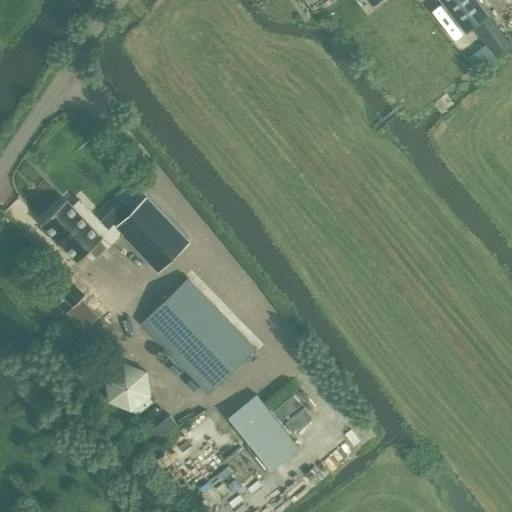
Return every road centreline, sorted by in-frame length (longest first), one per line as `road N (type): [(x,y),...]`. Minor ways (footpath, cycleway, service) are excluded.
road 1 (unknown): [(69,70),(291,363)]
road 2 (unclassified): [(0,170),(118,0)]
